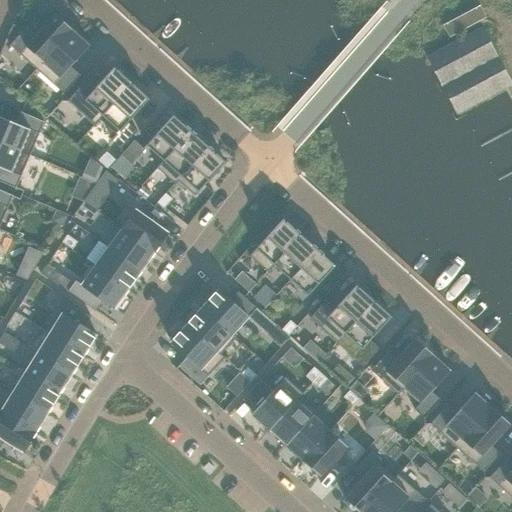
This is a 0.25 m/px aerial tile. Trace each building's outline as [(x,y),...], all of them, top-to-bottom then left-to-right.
[(53,15),(54,15),(35,35),(26,27),(9,45),(35,68),(71,28),(73,25),(60,13),(57,16),(54,14),(53,15)] [(90,46),(71,28),(35,68),(63,94),(80,75),(71,67),(90,46)] [(482,28),(427,58),(457,114),(511,84),(482,28)] [(132,84),(114,67),(93,91),(84,83),(67,101),(95,126),(100,120),(132,84)] [(149,99),(132,84),(100,120),(115,135),(111,140),(121,149),(137,131),(128,123),(149,99)] [(16,123),(0,116),(0,142),(30,155),(44,122),(21,112),(16,123)] [(190,131),(173,115),(146,146),(163,161),(190,131)] [(209,147),(190,131),(163,161),(156,168),(175,185),(178,181),(209,147)] [(134,140),(120,156),(131,165),(144,150),(134,140)] [(30,155),(0,142),(0,181),(16,188),(30,155)] [(225,162),(209,147),(178,181),(195,196),(225,162)] [(95,186),(83,202),(91,208),(96,211),(108,196),(95,186)] [(141,186),(136,193),(145,200),(150,193),(141,186)] [(0,225),(13,196),(0,190),(0,225)] [(161,199),(157,203),(163,208),(164,209),(164,208),(172,199),(165,193),(161,199)] [(83,202),(74,214),(82,220),(85,216),(91,208),(83,202)] [(168,233),(135,209),(121,229),(154,253),(168,233)] [(67,215),(57,211),(52,222),(62,227),(67,215)] [(283,218),(249,256),(267,273),(274,265),(301,235),(283,218)] [(154,253),(121,229),(107,248),(141,271),(154,253)] [(67,235),(62,242),(72,249),(77,242),(67,235)] [(301,235),(274,265),(291,281),(318,251),(301,235)] [(141,271),(107,248),(94,266),(127,290),(141,271)] [(318,251),(291,281),(308,296),(335,266),(318,251)] [(21,264),(16,275),(27,280),(33,270),(21,264)] [(46,264),(40,273),(54,283),(61,275),(46,264)] [(127,290),(94,266),(81,285),(114,309),(127,290)] [(234,280),(247,291),(255,283),(242,271),(234,280)] [(264,284),(253,298),(264,308),(276,294),(264,284)] [(336,342),(374,301),(356,285),(335,309),(326,300),(309,318),(336,342)] [(202,307),(233,334),(256,308),(238,291),(229,301),(218,290),(202,307)] [(374,301),(336,342),(363,366),(379,349),(370,340),(391,317),(374,301)] [(187,324),(221,355),(236,337),(233,334),(202,307),(187,324)] [(15,312),(10,320),(21,326),(25,318),(15,312)] [(96,335),(62,313),(50,333),(84,354),(96,335)] [(290,320),(281,330),(288,336),(297,327),(296,327),(290,320)] [(221,355),(187,324),(171,342),(187,357),(179,366),(200,385),(224,358),(221,355)] [(3,332),(0,337),(0,344),(4,347),(11,337),(3,332)] [(84,354),(50,333),(38,352),(72,374),(84,354)] [(386,352),(387,353),(370,370),(398,395),(404,388),(434,356),(415,338),(414,339),(415,340),(396,360),(387,352),(386,352)] [(283,354),(296,365),(305,354),(293,343),(283,354)] [(317,347),(311,355),(318,362),(325,354),(317,347)] [(72,374),(38,352),(26,371),(60,393),(72,374)] [(434,356),(404,388),(420,403),(414,410),(424,419),(440,401),(441,400),(431,392),(450,370),(434,356)] [(14,391),(48,412),(60,393),(26,371),(14,391)] [(346,371),(338,378),(346,386),(354,378),(346,371)] [(320,373),(312,382),(312,383),(318,388),(327,379),(320,373)] [(251,414),(269,431),(297,401),(303,394),(285,377),(264,400),(251,414)] [(260,380),(252,389),(264,400),(272,391),(260,380)] [(48,412),(14,391),(1,410),(36,432),(48,412)] [(455,413),(446,405),(446,406),(430,424),(456,448),(492,408),(491,407),(493,404),(480,392),(477,395),(475,392),(455,413)] [(269,431),(286,446),(313,416),(297,401),(269,431)] [(492,408),(456,448),(483,472),(500,454),(491,445),(509,425),(510,424),(492,408)] [(36,432),(1,410),(0,409),(0,447),(4,441),(23,452),(36,432)] [(303,461),(330,431),(313,416),(286,446),(303,461)] [(330,431),(303,461),(321,477),(321,476),(347,447),(330,431)] [(417,453),(409,446),(402,453),(411,461),(417,453)] [(344,498),(358,511),(362,511),(394,478),(378,463),(381,459),(371,451),(355,469),(355,468),(354,469),(363,477),(345,498),(345,497),(344,498)] [(511,464),(506,459),(505,459),(505,460),(489,478),(511,498),(511,464)] [(394,478),(362,511),(396,511),(399,509),(401,511),(412,511),(425,499),(397,474),(394,478)] [(440,476),(439,475),(430,485),(435,489),(444,479),(440,476)] [(449,484),(448,483),(441,491),(449,499),(456,490),(449,484)] [(467,496),(466,497),(477,506),(479,508),(487,498),(475,487),(467,496)]
